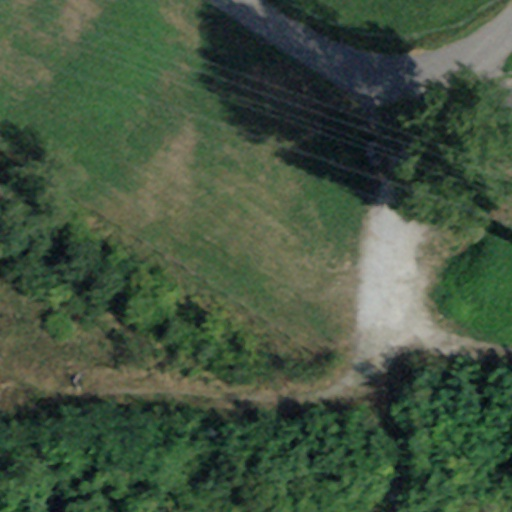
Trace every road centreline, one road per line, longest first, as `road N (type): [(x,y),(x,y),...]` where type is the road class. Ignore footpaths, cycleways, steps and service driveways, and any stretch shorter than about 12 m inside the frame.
road 1 (unclassified): [(232,0),(298,44),(366,73),(454,67),(511,31)]
road 2 (track): [(395,76),(388,338)]
